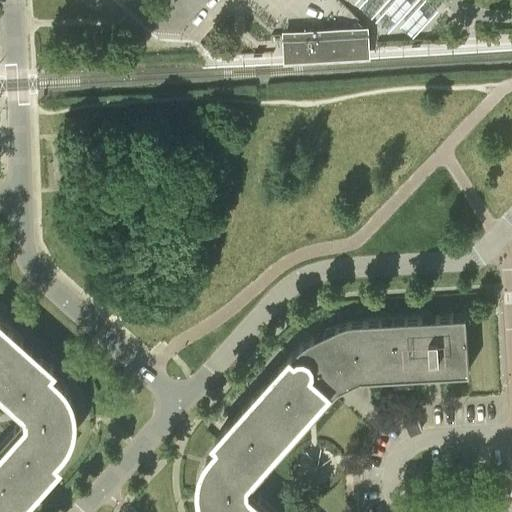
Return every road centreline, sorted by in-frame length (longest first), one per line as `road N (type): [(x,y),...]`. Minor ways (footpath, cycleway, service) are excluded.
road 1 (tertiary): [(176,406),(264,307),(308,274),(337,265),(456,262),(498,240)]
road 2 (tertiary): [(176,406),(34,268),(20,202)]
road 3 (tertiary): [(20,202),(11,0)]
road 4 (residential): [(398,511),(391,479),(402,452),(428,439),(511,436)]
road 5 (tertiary): [(78,511),(176,406)]
